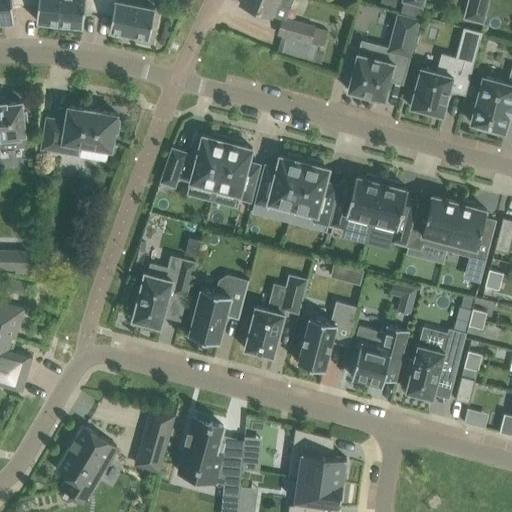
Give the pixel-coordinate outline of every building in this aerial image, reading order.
[(0,0),(0,24),(3,24),(3,22),(14,21),(13,4),(26,3),(25,0),(0,0)] [(25,0),(26,3),(38,4),(37,21),(48,22),(47,25),(58,26),(58,23),(59,23),(61,0),(25,0)] [(61,0),(59,23),(83,25),(85,9),(97,10),(98,0),(61,0)] [(98,0),(97,10),(113,13),(110,30),(133,34),(133,37),(147,40),(148,37),(149,37),(154,12),(155,7),(140,4),(117,0),(98,0)] [(292,0),(241,0),(240,3),(272,16),(277,3),(289,7),(292,0)] [(469,0),(465,17),(484,22),(489,0),(469,0)] [(420,19),(423,6),(404,1),(401,14),(420,19)] [(358,53),(353,73),(350,72),(346,85),(349,86),(348,90),(385,99),(395,62),(394,62),(397,53),(410,57),(420,19),(401,14),(398,13),(388,48),(378,45),(374,57),(358,53)] [(315,26),(285,18),(283,18),(283,20),(279,34),(281,35),(278,51),(282,52),(282,53),(313,62),(321,64),(324,51),(316,49),(318,44),(324,46),(328,30),(315,26)] [(442,54),(438,72),(421,67),(410,106),(443,115),(449,90),(465,94),(474,63),(442,54)] [(511,65),(511,66),(508,82),(483,74),(476,103),(474,103),(469,119),(471,120),(471,122),(478,124),(478,125),(497,130),(497,129),(505,131),(509,114),(510,115),(511,108),(511,65)] [(0,136),(1,136),(1,141),(20,139),(20,134),(26,134),(24,123),(28,123),(27,112),(23,112),(23,101),(6,103),(6,101),(0,102),(0,136)] [(66,142),(112,149),(115,133),(118,133),(120,119),(117,119),(118,113),(101,111),(101,110),(85,107),(85,108),(68,105),(66,120),(47,117),(42,148),(65,152),(66,142)] [(191,181),(215,188),(228,137),(213,133),(212,137),(203,134),(197,156),(186,154),(187,152),(172,147),(161,181),(175,186),(178,177),(191,180),(191,181)] [(244,141),(228,137),(215,188),(238,194),(237,198),(251,201),(260,164),(249,161),(252,147),(243,145),(244,141)] [(289,220),(306,157),(288,153),(287,156),(280,154),(277,167),(265,164),(255,202),(269,206),(270,202),(292,208),(289,220)] [(323,166),(324,162),(306,157),(289,220),(290,220),(293,208),(315,214),(314,221),(328,224),(338,184),(326,181),(330,167),(323,166)] [(346,222),(370,229),(383,178),(367,174),(366,177),(357,175),(355,182),(343,179),(331,225),(345,229),(346,222)] [(392,241),(406,245),(415,210),(416,210),(419,199),(406,196),(408,188),(398,186),(399,182),(383,178),(370,229),(393,235),(392,241)] [(422,242),(448,249),(460,202),(432,195),(428,213),(416,210),(415,210),(406,245),(420,249),(422,242)] [(460,202),(448,249),(473,255),(472,260),(485,264),(496,220),(484,217),(487,209),(474,206),(475,203),(462,199),(461,202),(460,202)] [(511,219),(503,217),(497,240),(511,243),(511,239),(511,219)] [(201,240),(189,236),(185,254),(197,257),(201,240)] [(497,240),(495,249),(509,252),(511,243),(497,240)] [(0,248),(0,268),(15,269),(15,249),(0,248)] [(15,249),(15,269),(15,272),(28,272),(29,249),(15,249)] [(38,255),(34,272),(48,275),(51,258),(38,255)] [(141,288),(136,287),(132,302),(137,303),(133,319),(140,321),(139,323),(154,327),(154,324),(161,326),(166,309),(170,310),(175,292),(187,295),(196,262),(183,258),(179,274),(168,271),(169,268),(151,263),(149,273),(145,272),(141,288)] [(334,264),(332,276),(360,282),(363,270),(334,264)] [(490,269),(487,277),(501,281),(503,273),(490,269)] [(245,348),(274,355),(285,313),(283,312),(284,308),(298,311),(306,279),(290,274),(286,287),(280,285),(275,301),(271,300),(268,309),(256,305),(255,307),(251,306),(247,324),(251,325),(245,348)] [(22,293),(26,280),(9,275),(5,289),(22,293)] [(219,341),(225,315),(239,318),(249,279),(248,279),(248,281),(228,276),(220,280),(217,291),(202,287),(198,303),(194,302),(190,317),(194,318),(190,333),(196,335),(195,339),(211,343),(212,339),(219,341)] [(501,281),(487,277),(485,285),(499,289),(501,281)] [(471,309),(473,299),(461,296),(459,306),(471,309)] [(25,308),(6,302),(0,300),(0,383),(22,391),(33,357),(8,349),(11,337),(15,339),(25,308)] [(298,362),(325,369),(332,340),(348,344),(358,307),(344,303),(344,304),(337,302),(335,309),(332,321),(310,316),(298,362)] [(473,308),(471,316),(485,320),(487,312),(473,308)] [(388,330),(358,322),(354,337),(361,339),(352,372),(355,373),(354,377),(375,383),(376,379),(384,381),(386,372),(395,374),(409,318),(398,315),(395,325),(390,323),(388,330)] [(485,320),(471,316),(469,324),(483,328),(485,320)] [(415,396),(430,400),(430,397),(433,397),(439,375),(454,379),(466,333),(449,329),(444,351),(418,344),(414,360),(410,359),(407,374),(410,374),(406,390),(416,393),(415,396)] [(468,350),(466,358),(480,362),(482,354),(468,350)] [(480,362),(466,358),(464,367),(478,371),(480,362)] [(462,376),(455,399),(469,403),(475,379),(462,376)] [(467,409),(465,422),(486,425),(488,412),(467,409)] [(511,414),(504,413),(500,431),(511,434),(511,414)] [(210,418),(198,414),(197,418),(193,417),(189,432),(188,431),(185,441),(187,441),(179,471),(181,471),(181,470),(180,470),(182,463),(225,475),(224,494),(239,495),(237,511),(238,511),(242,469),(243,458),(226,454),(226,456),(216,453),(221,433),(224,425),(210,421),(210,418)] [(82,424),(56,468),(68,476),(60,489),(64,492),(63,493),(67,496),(69,492),(65,490),(62,489),(71,473),(92,485),(106,462),(105,461),(114,445),(116,446),(116,445),(82,424)] [(345,471),(347,457),(328,455),(331,437),(295,428),(289,474),(343,482),(343,480),(345,481),(347,471),(345,471)] [(145,434),(136,464),(158,470),(167,440),(145,434)] [(243,458),(242,469),(257,470),(258,459),(243,457),(243,458)] [(340,507),(343,482),(289,474),(289,475),(298,477),(294,505),(289,504),(288,511),(319,511),(321,504),(340,507)]
